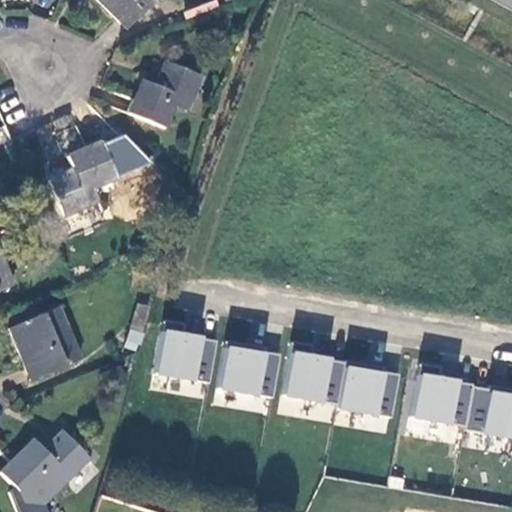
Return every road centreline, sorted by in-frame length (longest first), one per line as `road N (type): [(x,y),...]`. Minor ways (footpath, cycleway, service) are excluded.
road 1 (residential): [(170,291),(511,351)]
road 2 (unknown): [(189,294),(182,263),(279,0)]
